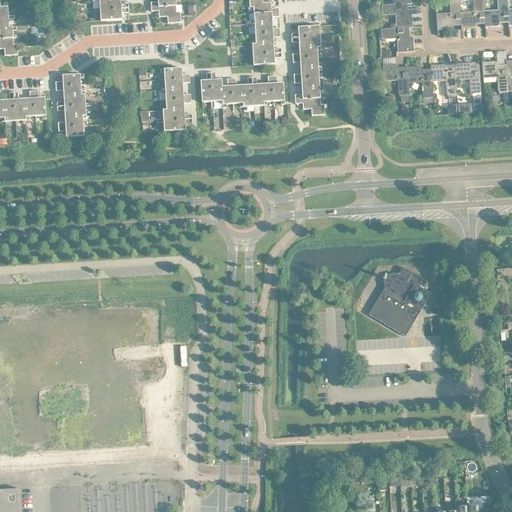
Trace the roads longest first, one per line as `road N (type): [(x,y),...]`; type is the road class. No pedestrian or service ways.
road 1 (residential): [(0,270),(175,259),(195,269),(204,336),(195,356),(189,505)]
road 2 (secondary): [(244,507),(252,235)]
road 3 (secondary): [(234,235),(222,506)]
road 4 (residential): [(2,73),(45,71),(96,40),(185,34),(217,0)]
road 5 (secondary): [(222,196),(0,206)]
road 6 (residential): [(331,309),(337,392),(475,382)]
road 7 (secondary): [(0,232),(219,220)]
road 8 (tertiary): [(367,183),(356,0)]
road 9 (residential): [(475,382),(467,204)]
